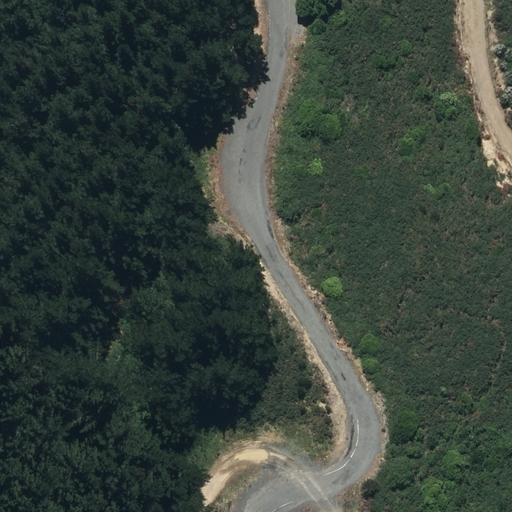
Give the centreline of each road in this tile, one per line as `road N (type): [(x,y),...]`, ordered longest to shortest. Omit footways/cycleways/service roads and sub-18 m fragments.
road 1 (track): [(274,0),(278,69),(256,131),(252,172),(262,231),(291,299),(343,376),(354,442),(272,511)]
road 2 (track): [(200,511),(224,472),(245,458),(291,449),(342,457)]
road 3 (track): [(478,0),(479,64),(511,146)]
